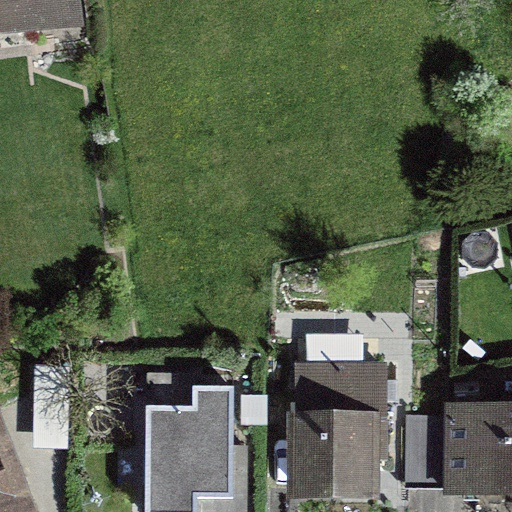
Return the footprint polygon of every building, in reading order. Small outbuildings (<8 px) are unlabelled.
[(0,0),(0,39),(82,29),(78,0),(0,0)] [(388,381),(388,365),(364,365),(364,337),(305,337),(306,365),(295,365),(295,415),(285,415),(285,505),(380,505),(380,463),(388,463),(388,403),(399,403),(399,381),(388,381)] [(63,402),(63,374),(33,373),(33,401),(63,402)] [(247,511),(248,448),(232,447),(233,391),(196,390),(196,375),(146,374),(144,511),(247,511)] [(241,397),(240,426),(268,427),(268,397),(241,397)] [(511,407),(445,406),(445,417),(444,488),(443,500),(511,501),(511,407)] [(38,511),(0,409),(0,511),(38,511)] [(444,488),(445,417),(406,416),(405,488),(444,488)]
